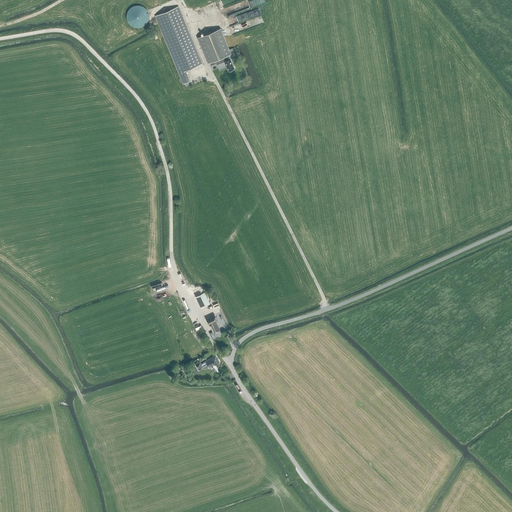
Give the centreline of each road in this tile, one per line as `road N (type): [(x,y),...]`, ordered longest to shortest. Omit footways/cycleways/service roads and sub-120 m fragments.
road 1 (unclassified): [(231,364),(174,271),(166,175),(139,103),(71,35),(0,39)]
road 2 (unclassified): [(231,364),(240,340),(261,328),(367,295),(511,229)]
road 3 (unclassified): [(334,511),(231,364)]
